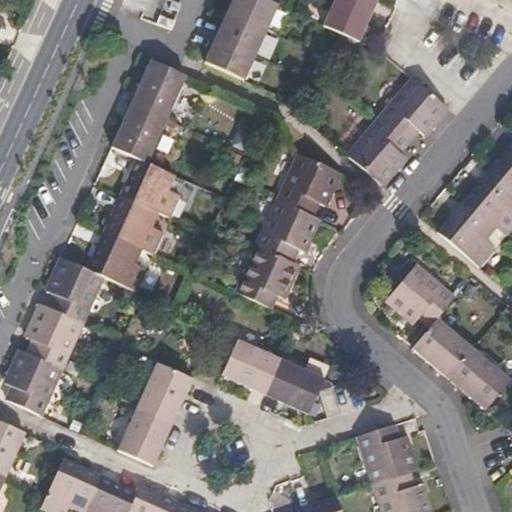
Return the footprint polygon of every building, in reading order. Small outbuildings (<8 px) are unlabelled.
[(264,33),(275,7),(258,0),(231,0),(225,16),(264,33)] [(357,44),(375,0),(334,0),(322,28),(357,44)] [(264,33),(225,16),(214,41),(253,58),(264,33)] [(242,84),(253,58),(214,41),(203,66),(242,84)] [(165,118),(183,75),(149,60),(130,102),(165,118)] [(423,139),(447,110),(411,81),(379,120),(407,144),(416,133),(423,139)] [(146,163),(165,118),(130,102),(109,148),(134,158),(146,163)] [(398,154),(407,144),(379,120),(347,159),(381,188),(405,160),(398,154)] [(511,138),(505,146),(510,149),(494,167),(511,182),(511,138)] [(325,207),(339,172),(298,156),(278,201),(312,216),(318,204),(325,207)] [(165,191),(172,176),(146,163),(134,158),(127,175),(131,176),(122,196),(157,212),(168,217),(177,196),(165,191)] [(511,203),(511,204),(511,203),(511,182),(494,167),(490,165),(479,178),(482,180),(467,199),(495,223),(505,231),(511,223),(511,203)] [(150,228),(157,212),(122,196),(118,195),(111,212),(114,215),(106,234),(140,249),(151,254),(161,233),(150,228)] [(485,236),(495,223),(467,199),(463,196),(453,209),(456,212),(441,230),(479,263),(495,244),(485,236)] [(305,253),(320,219),(312,216),(278,201),(258,247),(292,263),(297,250),(305,253)] [(134,266),(140,249),(106,234),(102,233),(94,250),(98,252),(89,271),(100,276),(135,292),(145,270),(134,266)] [(285,298),(299,265),(292,263),(258,247),(237,293),(271,309),(277,295),(285,298)] [(81,323),(100,276),(89,271),(60,258),(46,290),(53,292),(46,308),(81,323)] [(439,316),(455,295),(417,263),(387,299),(414,321),(420,314),(432,324),(439,316)] [(60,369),(81,323),(46,308),(40,305),(25,336),(32,338),(26,354),(60,369)] [(475,347),(439,316),(432,324),(413,347),(449,377),(475,347)] [(264,395),(280,360),(238,341),(223,376),(264,395)] [(486,408),(511,378),(475,347),(449,377),(486,408)] [(40,416),(60,369),(26,354),(19,351),(5,383),(12,385),(5,400),(40,416)] [(308,415),(320,391),(325,379),(280,360),(264,395),(308,415)] [(173,422),(193,376),(156,361),(136,407),(173,422)] [(153,467),(173,422),(136,407),(117,451),(153,467)] [(0,475),(6,478),(25,435),(0,423),(0,475)] [(418,469),(406,436),(399,438),(394,425),(361,436),(376,484),(410,472),(418,469)] [(81,511),(83,511),(99,479),(100,475),(84,468),(83,472),(61,462),(41,507),(50,511),(65,511),(68,507),(81,511)] [(431,511),(422,484),(415,486),(410,472),(376,484),(384,511),(431,511)] [(128,511),(138,492),(122,485),(120,488),(99,479),(83,511),(128,511)] [(173,511),(176,506),(178,502),(162,494),(160,498),(139,488),(138,492),(128,511),(173,511)] [(341,511),(338,503),(316,510),(314,505),(298,511),(341,511)]
